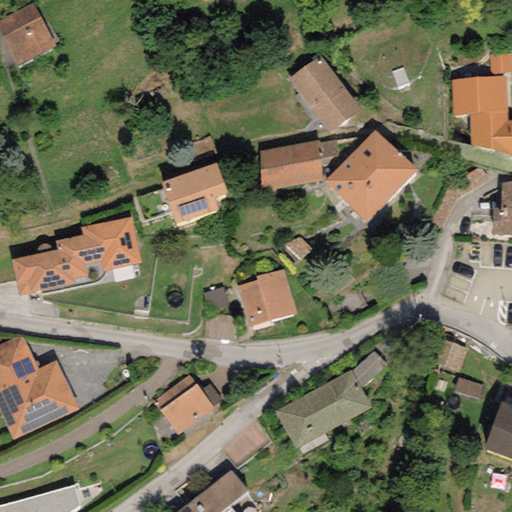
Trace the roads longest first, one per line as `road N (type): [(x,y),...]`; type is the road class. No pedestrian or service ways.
road 1 (residential): [(323,349),(125,511)]
road 2 (residential): [(182,350),(138,397),(0,472)]
road 3 (tertiary): [(182,350),(0,323)]
road 4 (residential): [(421,312),(452,219),(473,195),(511,175)]
road 5 (tertiary): [(323,349),(258,358),(182,350)]
